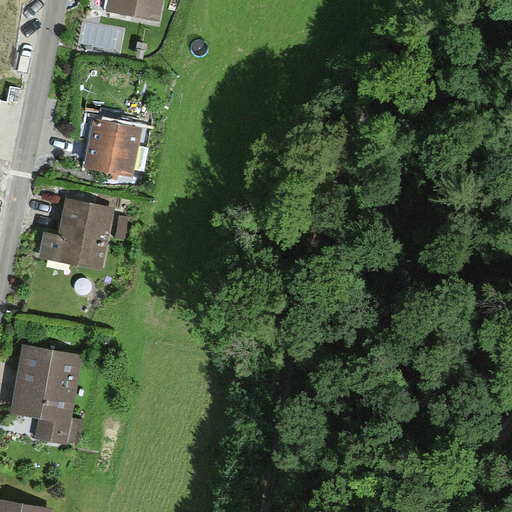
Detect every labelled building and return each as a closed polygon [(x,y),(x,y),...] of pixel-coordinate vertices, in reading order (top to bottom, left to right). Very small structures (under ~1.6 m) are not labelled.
[(108,0),(106,13),(160,23),(164,0),(108,0)] [(94,120),(85,170),(107,175),(134,180),(144,130),(94,120)] [(45,232),(39,260),(102,273),(116,209),(88,204),(66,199),(58,235),(45,232)] [(17,389),(12,416),(40,421),(36,440),(68,446),(69,443),(80,444),(84,421),(73,419),(84,358),(24,348),(17,389)] [(0,511),(52,511),(53,511),(0,500),(0,511)]
